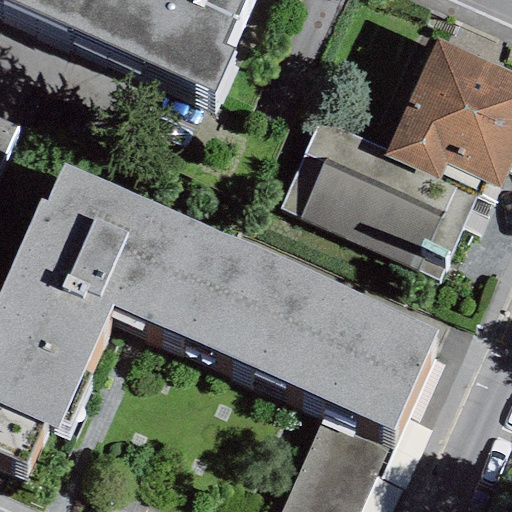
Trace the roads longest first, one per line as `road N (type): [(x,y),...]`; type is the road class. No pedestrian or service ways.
road 1 (residential): [(441,511),(511,353)]
road 2 (unknown): [(0,54),(119,104)]
